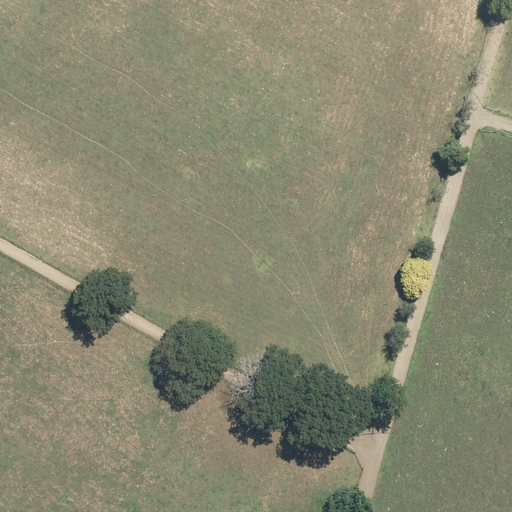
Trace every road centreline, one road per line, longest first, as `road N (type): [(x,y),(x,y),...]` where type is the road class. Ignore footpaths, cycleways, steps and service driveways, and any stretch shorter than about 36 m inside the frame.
road 1 (track): [(341,511),(501,0)]
road 2 (track): [(361,445),(164,348),(0,249)]
